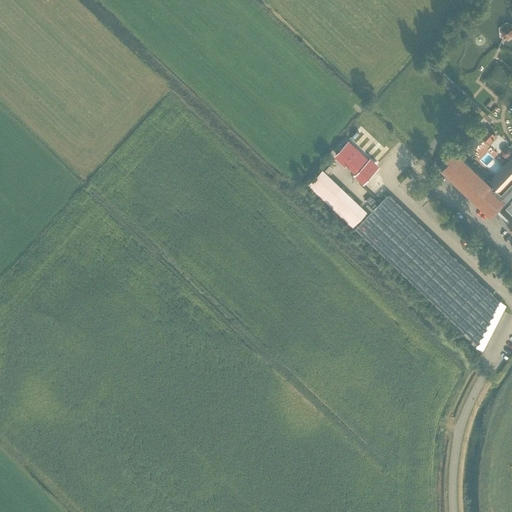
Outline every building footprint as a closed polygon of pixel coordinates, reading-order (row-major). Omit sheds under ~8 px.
[(477,100),(474,105),(481,109),(483,104),(477,100)] [(494,141),(501,132),(490,123),(483,131),(494,141)] [(369,159),(349,139),(334,155),(344,164),(346,163),(356,172),(355,174),(363,182),(379,165),(371,157),(369,159)] [(511,157),(489,181),(453,148),(428,175),(433,180),(443,169),(511,233),(511,157)] [(367,213),(322,171),(308,186),(352,228),(367,213)] [(365,226),(383,244),(389,238),(372,220),(365,226)] [(475,332),(472,339),(481,343),(484,336),(475,332)]
